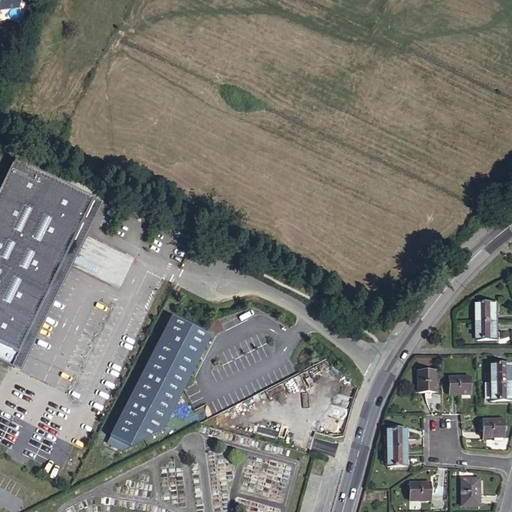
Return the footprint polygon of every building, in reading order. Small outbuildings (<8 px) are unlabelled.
[(17,0),(0,0),(0,10),(17,8),(18,4),(17,0)] [(64,182),(16,159),(0,190),(0,359),(10,365),(94,197),(64,182)] [(476,303),(476,324),(495,323),(494,302),(476,303)] [(210,336),(171,315),(102,443),(117,452),(163,428),(180,395),(210,336)] [(476,324),(477,340),(496,340),(495,323),(476,324)] [(509,385),(508,364),(488,365),(489,385),(509,385)] [(432,373),(416,373),(417,394),(433,393),(432,373)] [(468,379),(447,379),(448,396),(469,396),(468,379)] [(509,402),(509,385),(489,385),(490,402),(509,402)] [(482,422),(482,438),(503,438),(503,422),(482,422)] [(385,431),(386,451),(405,451),(404,431),(385,431)] [(386,451),(386,469),(405,469),(405,451),(386,451)] [(460,506),(476,506),(476,481),(460,481),(460,506)] [(409,503),(429,502),(428,485),(408,487),(409,503)]
